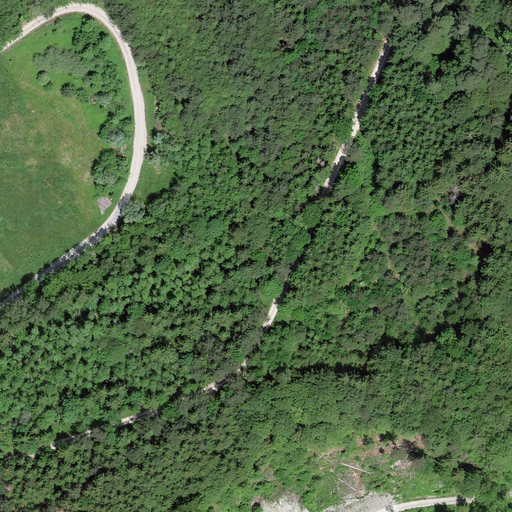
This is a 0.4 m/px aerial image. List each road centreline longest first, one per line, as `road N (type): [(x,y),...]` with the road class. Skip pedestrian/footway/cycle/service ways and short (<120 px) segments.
road 1 (track): [(408,0),(243,362),(183,400),(0,463)]
road 2 (track): [(511,493),(387,511)]
